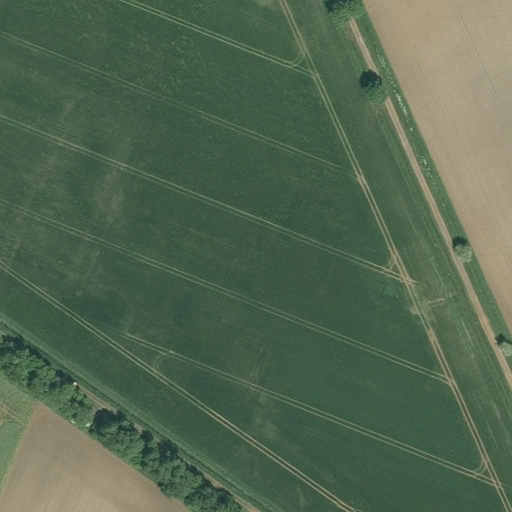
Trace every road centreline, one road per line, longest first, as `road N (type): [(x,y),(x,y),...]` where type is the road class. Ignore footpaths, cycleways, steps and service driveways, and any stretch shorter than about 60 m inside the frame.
road 1 (track): [(340,0),(511,383)]
road 2 (track): [(264,511),(0,326)]
